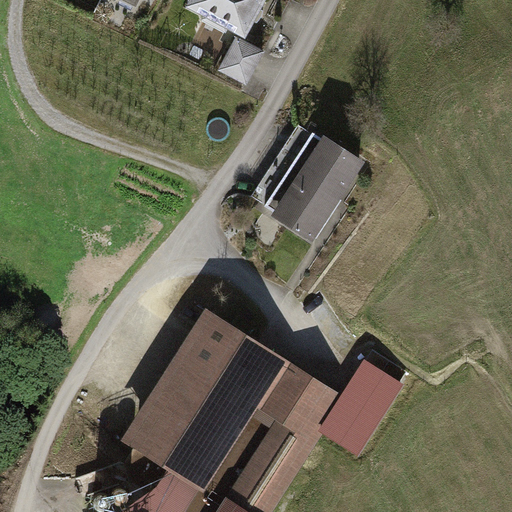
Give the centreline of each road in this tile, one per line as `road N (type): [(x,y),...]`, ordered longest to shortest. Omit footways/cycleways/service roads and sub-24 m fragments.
road 1 (track): [(16,511),(25,471),(103,321),(221,192),(273,109)]
road 2 (track): [(12,45),(30,96),(73,131),(187,168),(221,192)]
road 3 (residential): [(273,109),(330,0)]
